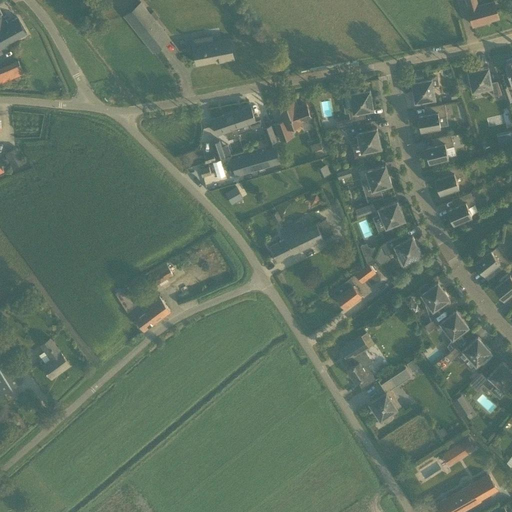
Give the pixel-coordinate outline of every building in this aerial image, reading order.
[(499,17),(497,10),(494,1),(478,6),(476,0),(466,0),(469,8),(468,8),(473,26),(490,21),(489,20),(499,17)] [(141,2),(124,15),(154,52),(170,38),(141,2)] [(0,49),(10,44),(9,42),(26,33),(18,17),(8,23),(6,20),(4,21),(0,14),(0,49)] [(193,47),(194,48),(197,64),(222,59),(222,61),(234,58),(230,38),(213,41),(214,43),(193,47)] [(18,59),(0,66),(0,82),(24,73),(18,59)] [(469,72),(467,73),(469,83),(471,82),(472,90),(492,86),(494,96),(502,94),(497,81),(491,82),(488,66),(468,70),(469,72)] [(412,81),(414,94),(415,101),(435,98),(432,78),(424,79),(423,77),(414,79),(414,81),(412,81)] [(350,92),(353,112),(373,109),(370,89),(368,89),(367,87),(358,89),(358,91),(350,92)] [(302,123),(302,121),(311,118),(306,104),(297,108),(295,101),(278,107),(281,117),(282,116),(283,119),(282,120),(275,123),(281,140),(292,136),(289,127),(294,126),(296,126),(299,125),(300,124),(300,123),(302,123)] [(439,117),(447,115),(444,103),(425,107),(429,107),(430,113),(418,115),(419,121),(418,121),(419,128),(420,127),(421,129),(428,128),(429,130),(439,128),(438,126),(440,126),(439,117)] [(256,121),(250,106),(232,112),(237,128),(256,121)] [(237,128),(232,112),(212,119),(217,134),(225,131),(228,139),(239,135),(237,128)] [(354,118),(350,118),(337,121),(338,128),(349,126),(356,125),(354,118)] [(271,125),(263,128),(266,138),(258,141),(257,144),(258,147),(268,144),(277,141),(271,125)] [(357,132),(356,125),(349,126),(338,128),(350,140),(359,138),(357,132)] [(357,132),(359,138),(360,143),(361,151),(365,150),(369,149),(370,151),(379,149),(379,147),(381,147),(379,138),(377,138),(376,135),(378,134),(377,127),(357,132)] [(431,138),(431,139),(435,138),(437,144),(425,147),(427,153),(426,154),(427,160),(428,159),(429,161),(437,160),(437,161),(447,159),(446,157),(448,157),(446,148),(454,146),(451,134),(431,138)] [(307,142),(310,151),(322,148),(320,138),(307,142)] [(228,144),(222,147),(220,140),(211,143),(216,159),(225,156),(231,155),(228,144)] [(5,153),(8,158),(4,160),(9,169),(24,161),(16,148),(5,153)] [(238,159),(242,174),(271,165),(266,150),(238,159)] [(213,153),(204,157),(206,162),(215,159),(213,153)] [(327,163),(320,166),(324,175),(331,173),(327,163)] [(447,190),(448,192),(457,189),(457,187),(459,186),(456,177),(463,175),(459,163),(440,170),(444,169),(446,175),(435,179),(437,185),(436,185),(438,191),(439,191),(440,193),(447,190)] [(380,187),(380,189),(390,186),(389,184),(391,183),(388,174),(386,175),(386,172),(387,171),(385,164),(366,170),(372,189),(380,187)] [(211,173),(209,166),(200,169),(202,176),(211,173)] [(232,204),(242,198),(236,187),(225,193),(232,204)] [(475,203),(470,192),(452,200),(456,199),(458,205),(447,209),(450,215),(449,216),(451,221),(452,221),(453,223),(460,220),(461,222),(470,218),(470,216),(472,215),(468,206),(475,203)] [(309,201),(317,204),(320,196),(312,193),(309,201)] [(379,208),(386,226),(394,223),(394,225),(404,221),(403,220),(405,219),(397,200),(379,208)] [(373,203),(355,209),(358,217),(376,210),(373,203)] [(271,213),(275,222),(282,219),(277,210),(276,211),(274,207),(270,209),(272,213),(271,213)] [(302,220),(298,222),(280,230),(284,239),(270,245),(277,261),(323,238),(333,233),(326,218),(316,223),(306,228),(302,220)] [(358,223),(365,237),(372,234),(365,219),(358,223)] [(412,236),(399,242),(396,237),(382,244),(387,255),(397,249),(403,262),(411,259),(411,261),(420,256),(420,254),(421,254),(412,236)] [(495,274),(510,262),(498,246),(491,250),(489,251),(488,249),(480,255),(481,257),(475,262),(476,263),(475,264),(479,269),(480,268),(484,273),(493,266),(497,271),(494,274),(495,274)] [(166,262),(149,272),(156,284),(173,274),(166,262)] [(368,263),(355,273),(362,282),(375,272),(368,263)] [(511,277),(510,275),(508,276),(507,274),(499,281),(500,282),(494,287),(495,289),(494,289),(498,294),(499,294),(503,298),(511,291),(511,277)] [(337,296),(336,297),(344,308),(361,295),(353,285),(355,284),(350,277),(333,290),(337,296)] [(426,283),(418,289),(427,302),(425,303),(431,320),(430,320),(431,321),(435,318),(440,314),(436,307),(439,305),(441,306),(449,301),(448,299),(449,298),(438,282),(426,290),(423,286),(427,283),(426,283)] [(121,304),(132,300),(129,290),(117,294),(121,304)] [(144,329),(170,310),(158,294),(132,313),(144,329)] [(411,295),(405,300),(410,307),(414,305),(414,301),(411,295)] [(468,326),(461,316),(456,310),(440,322),(452,338),(459,333),(460,335),(468,328),(467,327),(468,326)] [(439,323),(435,318),(431,321),(424,325),(429,331),(439,323)] [(361,335),(341,348),(348,360),(349,360),(352,365),(348,368),(356,381),(357,380),(362,387),(376,379),(376,378),(375,378),(367,365),(363,367),(359,361),(355,355),(373,344),(365,333),(361,335)] [(491,351),(485,344),(478,336),(463,349),(476,364),(482,359),(483,360),(491,354),(490,352),(491,351)] [(52,378),(70,365),(61,352),(50,338),(41,345),(51,359),(43,365),(52,378)] [(0,392),(1,395),(22,382),(0,345),(0,392)] [(456,346),(446,355),(451,361),(462,352),(456,346)] [(414,358),(407,362),(412,371),(419,366),(414,358)] [(511,370),(510,368),(502,361),(488,376),(503,389),(508,384),(510,385),(511,382),(511,370)] [(480,372),(469,383),(477,389),(487,378),(480,372)] [(369,402),(373,408),(375,407),(377,410),(375,411),(380,419),(382,418),(384,421),(388,421),(392,419),(393,415),(391,412),(401,405),(390,389),(396,386),(390,377),(381,384),(386,391),(369,402)] [(453,400),(459,409),(468,404),(462,394),(453,400)] [(443,427),(438,430),(443,437),(448,434),(443,427)] [(441,454),(448,465),(475,448),(468,437),(441,454)] [(489,474),(433,505),(436,511),(460,511),(481,501),(480,499),(497,490),(489,474)]
